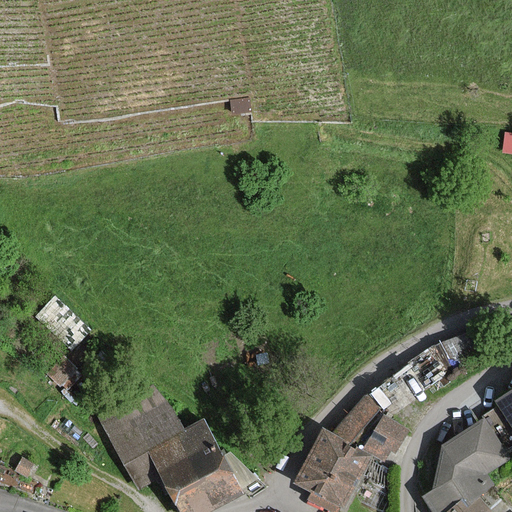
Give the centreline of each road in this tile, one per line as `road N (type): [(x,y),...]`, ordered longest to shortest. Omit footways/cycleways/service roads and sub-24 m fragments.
road 1 (residential): [(511,305),(419,343),(345,400),(291,475),(300,511)]
road 2 (unclassified): [(511,360),(462,392),(425,430),(411,458),(405,511)]
road 3 (track): [(152,511),(0,408)]
